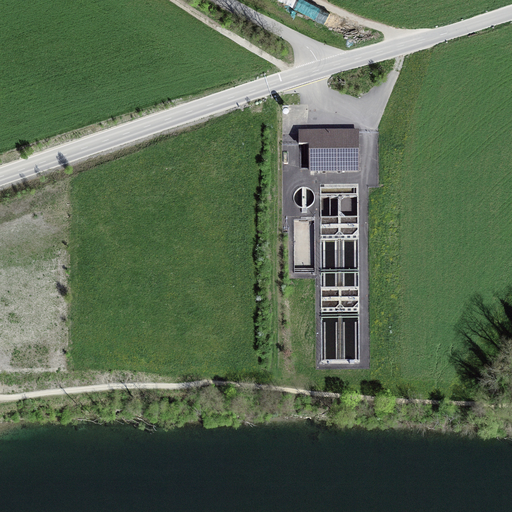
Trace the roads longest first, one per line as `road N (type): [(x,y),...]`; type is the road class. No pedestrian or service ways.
road 1 (unclassified): [(0,175),(323,68)]
road 2 (track): [(277,131),(273,389)]
road 3 (unclassified): [(323,68),(511,11)]
road 4 (track): [(171,0),(294,77)]
